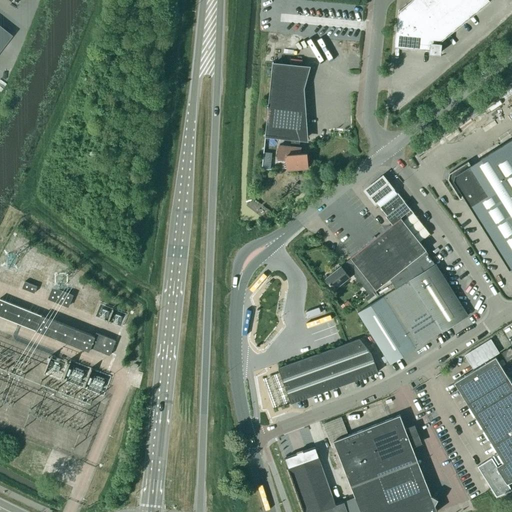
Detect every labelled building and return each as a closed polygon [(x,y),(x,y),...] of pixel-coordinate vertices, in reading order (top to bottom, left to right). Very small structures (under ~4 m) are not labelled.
[(449,35),(490,1),(489,0),(411,0),(399,11),(395,46),(430,50),(429,53),(441,54),(442,43),(440,43),(440,42),(449,35)] [(0,51),(12,36),(0,26),(0,51)] [(272,62),(265,135),(291,137),(291,146),(279,144),(277,158),(286,159),(287,168),(310,166),(308,166),(307,153),(301,154),(301,147),(299,146),(300,138),(306,139),(302,88),(308,68),(273,64),(273,62),(272,62)] [(448,179),(460,199),(464,197),(509,269),(511,267),(511,139),(471,165),(468,161),(449,173),(448,179)] [(262,161),(261,170),(270,169),(270,162),(271,153),(264,153),(263,161),(262,161)] [(383,176),(364,192),(375,207),(395,191),(383,176)] [(393,224),(401,218),(411,210),(398,193),(380,207),(393,224)] [(376,289),(389,279),(426,250),(401,218),(393,224),(351,257),(351,258),(376,289)] [(435,265),(426,250),(389,279),(396,289),(435,265)] [(369,294),(376,289),(351,258),(341,266),(325,278),(334,289),(349,277),(349,276),(353,273),(369,294)] [(468,315),(435,265),(396,289),(357,312),(390,364),(425,342),(468,315)] [(35,293),(37,287),(25,282),(22,288),(35,293)] [(68,307),(73,295),(53,286),(48,299),(68,307)] [(94,336),(0,298),(0,316),(89,352),(91,348),(110,356),(116,341),(96,333),(94,336)] [(348,301),(340,306),(344,311),(351,306),(348,301)] [(321,313),(319,307),(306,312),(308,318),(321,313)] [(360,339),(279,368),(291,403),(378,372),(372,354),(360,339)] [(507,361),(511,357),(511,350),(510,348),(502,353),(507,361)] [(511,383),(496,357),(454,382),(498,453),(477,466),(497,497),(511,490),(511,489),(507,482),(511,479),(511,383)] [(341,417),(323,424),(332,448),(336,446),(346,473),(379,460),(412,447),(400,415),(348,435),(341,417)] [(315,447),(285,458),(288,467),(289,467),(305,511),(347,511),(344,501),(337,504),(336,504),(316,448),(315,447)] [(379,460),(346,473),(352,487),(385,474),(418,461),(412,447),(379,460)] [(356,497),(344,501),(347,511),(434,511),(437,511),(435,505),(438,499),(431,495),(418,461),(385,474),(352,487),(356,497)] [(331,463),(324,465),(332,489),(339,487),(331,463)]
